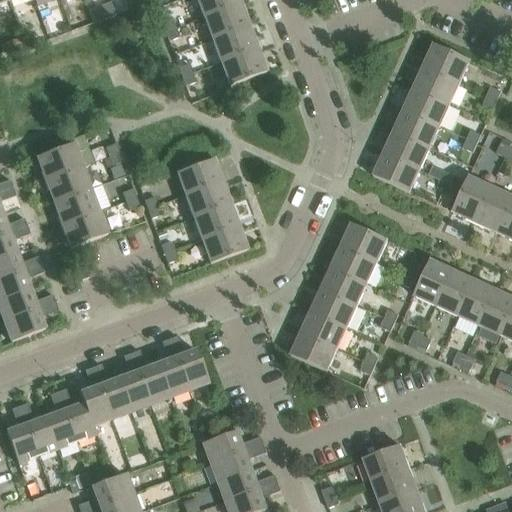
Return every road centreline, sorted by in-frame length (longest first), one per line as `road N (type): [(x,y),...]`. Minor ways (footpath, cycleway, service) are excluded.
road 1 (residential): [(222,294),(268,276),(285,260),(333,151),(333,129),(301,44)]
road 2 (residential): [(278,453),(454,388),(511,414)]
road 3 (residential): [(0,376),(222,294)]
road 4 (residential): [(278,453),(222,294)]
road 5 (residential): [(301,44),(414,0)]
